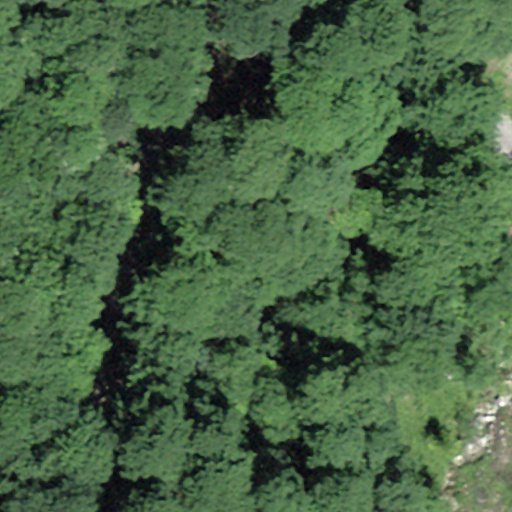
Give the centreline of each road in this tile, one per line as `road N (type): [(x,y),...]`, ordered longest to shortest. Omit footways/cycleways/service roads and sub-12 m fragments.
road 1 (track): [(127,511),(141,254),(175,0)]
road 2 (track): [(511,127),(406,30),(390,0)]
